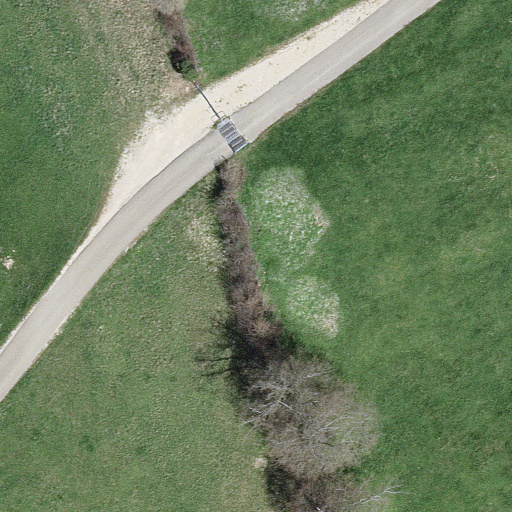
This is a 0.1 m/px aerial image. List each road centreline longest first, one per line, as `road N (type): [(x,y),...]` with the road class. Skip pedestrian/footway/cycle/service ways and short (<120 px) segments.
road 1 (track): [(0,374),(129,218),(411,0)]
road 2 (track): [(297,82),(212,104),(179,130),(151,160),(129,218)]
